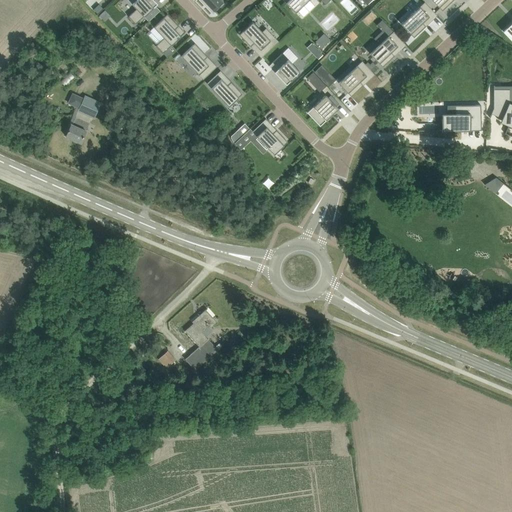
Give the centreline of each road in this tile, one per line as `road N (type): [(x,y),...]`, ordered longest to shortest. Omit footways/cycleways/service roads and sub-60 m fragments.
road 1 (track): [(62,511),(56,431),(65,410),(210,267)]
road 2 (secondary): [(217,250),(0,161)]
road 3 (unclassified): [(344,162),(377,109),(494,0)]
road 4 (residential): [(214,34),(317,144),(344,162)]
road 5 (secondary): [(511,377),(371,315)]
